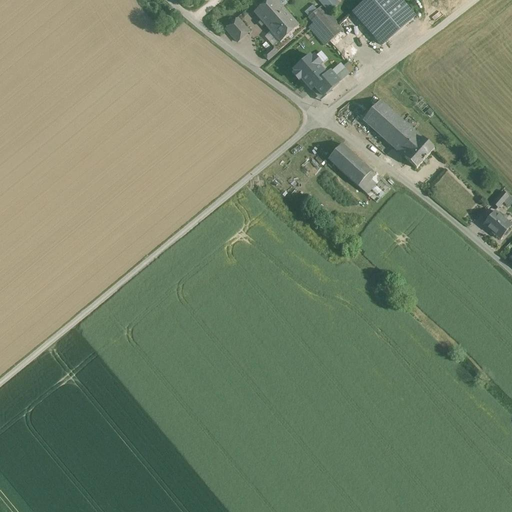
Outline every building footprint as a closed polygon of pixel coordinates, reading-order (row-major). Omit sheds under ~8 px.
[(299,27),(275,0),(270,0),(254,14),(280,44),(299,27)] [(336,0),(317,0),(328,12),(339,3),(336,0)] [(353,13),(382,46),(415,18),(399,0),(368,0),(359,9),(353,13)] [(336,23),(322,7),(317,11),(331,27),(336,23)] [(331,27),(317,11),(309,18),(329,42),(342,31),(336,23),(331,27)] [(238,20),(226,30),(238,43),(249,33),(238,20)] [(273,47),(263,56),(268,61),(278,53),(273,47)] [(321,66),(315,58),(312,60),(310,58),(294,72),(296,74),(294,76),(299,82),(301,80),(305,85),(307,83),(311,87),(312,86),(315,89),(318,87),(326,96),(339,84),(331,74),(327,77),(319,68),(321,66)] [(423,141),(381,103),(363,122),(405,160),(423,141)] [(423,141),(405,160),(416,170),(433,151),(423,141)] [(372,172),(343,146),(328,162),(358,188),(372,172)] [(372,172),(358,188),(367,196),(382,180),(372,172)] [(504,194),(493,206),(497,209),(508,197),(504,194)] [(511,227),(495,213),(484,227),(500,241),(511,227)]
